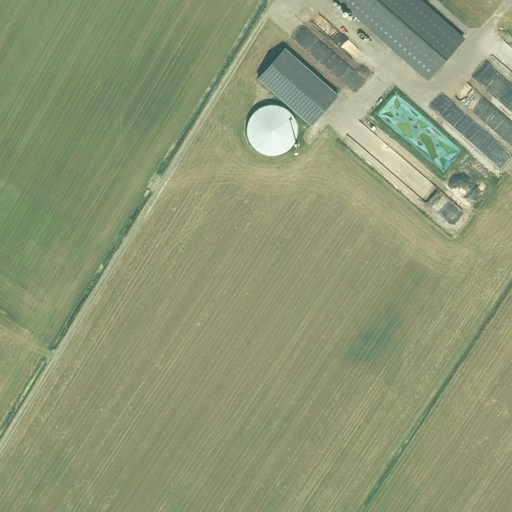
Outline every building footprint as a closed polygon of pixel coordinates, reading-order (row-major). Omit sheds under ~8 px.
[(340,0),(430,78),(465,39),(420,0),(340,0)] [(326,29),(330,24),(321,17),(318,22),(326,29)] [(259,78),(311,124),(338,94),(285,48),(259,78)] [(353,85),(358,91),(364,85),(359,79),(353,85)] [(247,137),(250,144),(254,151),(261,156),(268,158),(276,158),(284,156),(291,152),(296,146),(299,139),(300,132),(299,125),(296,119),(292,113),(286,109),(279,106),(272,106),(265,107),(258,110),(252,116),(249,122),(247,129),(247,137)] [(511,154),(495,138),(484,149),(502,167),(511,157),(511,154)] [(480,185),(469,200),(480,208),(491,193),(480,185)]
